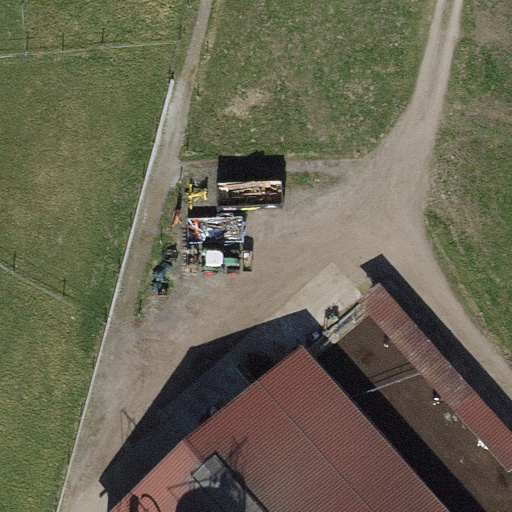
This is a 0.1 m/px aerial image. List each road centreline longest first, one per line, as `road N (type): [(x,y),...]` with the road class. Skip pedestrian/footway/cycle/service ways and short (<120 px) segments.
road 1 (track): [(79,511),(121,444),(415,177)]
road 2 (track): [(449,0),(415,177)]
